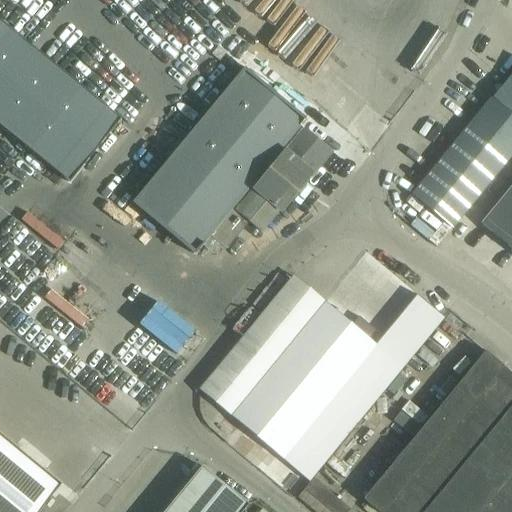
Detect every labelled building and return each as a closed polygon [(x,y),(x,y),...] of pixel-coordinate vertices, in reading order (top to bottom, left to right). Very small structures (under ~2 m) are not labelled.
[(0,22),(0,125),(69,182),(120,120),(0,22)] [(219,63),(225,55),(217,49),(211,56),(219,63)] [(169,160),(132,205),(195,255),(203,245),(209,250),(216,249),(220,244),(225,249),(248,221),(260,232),(277,212),(280,214),(330,153),(302,130),(300,132),(298,130),(305,121),(244,70),(169,160)] [(430,172),(410,196),(451,229),(511,155),(511,110),(493,96),(430,172)] [(511,187),(480,227),(511,252),(511,187)] [(200,393),(274,453),(310,482),(403,367),(369,340),(376,332),(359,318),(352,326),(293,278),(200,393)] [(511,511),(511,376),(484,353),(361,502),(373,511),(511,511)] [(0,436),(0,511),(38,511),(60,486),(0,436)] [(242,511),(249,505),(203,467),(165,511),(242,511)]
